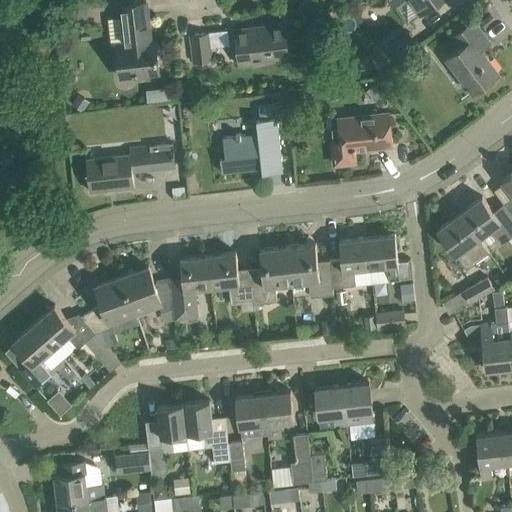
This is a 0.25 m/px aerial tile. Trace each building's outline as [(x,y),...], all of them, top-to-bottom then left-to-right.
[(407,0),(419,15),(438,0),(407,0)] [(121,4),(126,43),(117,44),(121,76),(160,72),(156,40),(151,41),(146,1),(121,4)] [(500,71),(482,48),(491,41),(475,20),(454,35),(461,45),(446,56),(472,91),(500,71)] [(235,29),(237,49),(238,63),(290,57),(286,23),(235,29)] [(381,50),(389,61),(417,41),(409,30),(381,50)] [(191,34),(194,61),(210,59),(207,32),(191,34)] [(413,58),(420,66),(432,57),(425,49),(413,58)] [(169,87),(158,89),(160,100),(171,99),(169,87)] [(175,103),(164,104),(164,110),(171,115),(177,115),(175,103)] [(332,139),(335,163),(356,161),(354,150),(356,150),(356,145),(369,143),(370,146),(393,144),(389,111),(338,116),(341,138),(332,139)] [(224,135),(227,155),(221,156),(222,171),(263,167),(263,171),(283,169),(277,116),(257,118),(259,132),(224,135)] [(130,152),(87,157),(91,191),(135,186),(133,171),(175,166),(173,141),(129,146),(130,152)] [(511,171),(502,179),(511,192),(511,196),(505,202),(511,211),(511,171)] [(483,195),(462,211),(480,235),(493,225),(503,239),(511,231),(511,211),(505,202),(493,210),(483,195)] [(480,235),(462,211),(438,229),(467,268),(489,252),(478,236),(480,235)] [(369,246),(371,263),(387,261),(389,280),(401,279),(396,233),(368,236),(369,246)] [(331,259),(333,284),(356,281),(354,265),(371,263),(369,246),(368,236),(340,239),(342,257),(331,259)] [(316,242),(288,245),(293,281),(310,279),(311,294),(334,292),(333,284),(331,259),(318,260),(316,242)] [(263,272),(251,274),(254,301),(278,298),(276,283),(293,281),(288,245),(260,248),(263,272)] [(237,250),(209,254),(212,284),(228,282),(231,303),(241,302),(243,310),(255,309),(254,301),(251,274),(240,275),(237,250)] [(172,281),(176,318),(199,316),(196,286),(212,284),(209,254),(181,257),(183,279),(172,281)] [(149,265),(124,274),(135,308),(158,299),(162,310),(161,311),(165,321),(176,318),(171,280),(155,281),(149,265)] [(443,299),(450,312),(470,302),(496,289),(505,281),(499,270),(443,299)] [(83,313),(98,330),(114,324),(111,316),(135,308),(124,274),(97,284),(103,302),(83,313)] [(413,282),(402,284),(404,300),(415,298),(413,282)] [(505,305),(503,290),(493,291),(495,307),(505,305)] [(35,321),(57,345),(68,335),(79,346),(84,342),(109,370),(119,360),(94,333),(97,331),(98,330),(83,313),(81,314),(72,322),(55,303),(35,321)] [(377,311),(378,327),(406,324),(404,309),(377,311)] [(322,335),(336,333),(335,320),(321,321),(322,335)] [(44,356),(57,345),(35,321),(13,340),(29,359),(20,367),(35,384),(42,378),(54,367),(44,356)] [(511,365),(511,346),(511,336),(493,338),(491,322),(481,323),(482,333),(486,369),(511,365)] [(471,324),(464,328),(468,335),(469,334),(482,333),(481,323),(471,324)] [(370,380),(344,383),(348,423),(374,420),(370,380)] [(348,423),(344,383),(316,387),(319,416),(335,414),(337,424),(348,423)] [(264,392),(267,422),(269,433),(269,438),(282,437),(281,423),(294,422),(292,390),(264,392)] [(242,436),(269,433),(267,422),(264,392),(236,396),(239,426),(241,425),(242,436)] [(210,399),(185,402),(191,447),(214,444),(216,464),(233,462),(230,440),(229,441),(226,415),(212,417),(210,399)] [(162,439),(148,441),(152,473),(168,471),(166,449),(191,447),(185,402),(158,405),(162,439)] [(509,460),(506,431),(477,434),(482,478),(494,476),(492,462),(509,460)] [(312,455),(311,453),(308,432),(296,433),(299,465),(273,468),(275,484),(315,479),(312,459),(312,455)] [(353,464),(354,475),(382,472),(381,459),(392,458),(389,434),(366,436),(369,462),(353,464)] [(230,440),(233,462),(234,468),(247,467),(244,439),(230,440)] [(147,451),(116,454),(118,471),(149,467),(147,451)] [(311,453),(312,455),(312,459),(315,479),(329,477),(326,452),(311,453)] [(393,470),(392,458),(381,459),(382,472),(393,470)] [(87,484),(84,460),(62,463),(63,473),(55,474),(59,501),(106,495),(106,493),(105,493),(104,482),(87,484)] [(433,474),(417,475),(418,486),(434,485),(433,474)] [(417,475),(394,477),(395,489),(418,486),(417,475)] [(394,477),(371,479),(372,491),(395,489),(394,477)] [(335,479),(322,480),(323,491),(336,490),(335,479)] [(372,491),(371,479),(357,481),(358,492),(372,491)] [(323,491),(322,480),(309,482),(310,492),(323,491)] [(167,483),(154,485),(156,497),(169,495),(167,483)] [(286,490),(287,501),(301,500),(300,489),(286,490)] [(233,493),(220,495),(221,507),(234,506),(235,506),(234,496),(233,493)] [(264,493),(234,496),(235,506),(234,506),(234,508),(265,505),(264,493)] [(108,511),(106,495),(59,501),(59,511),(108,511)] [(199,495),(185,497),(187,511),(195,511),(201,511),(199,495)] [(187,511),(185,497),(172,498),(173,511),(187,511)] [(511,511),(511,501),(500,503),(501,511),(511,511)]
